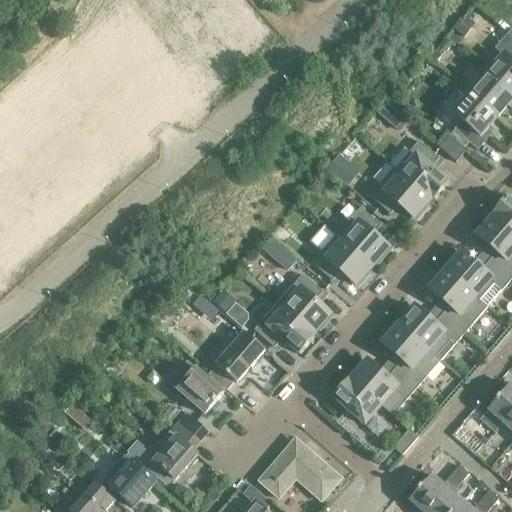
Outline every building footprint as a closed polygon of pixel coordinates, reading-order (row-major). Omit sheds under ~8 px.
[(466,18),(455,31),(464,38),(475,25),(466,18)] [(174,125),(203,98),(141,29),(111,55),(174,125)] [(487,75),(511,97),(511,46),(511,47),(511,46),(511,39),(509,37),(508,36),(495,51),(502,58),(487,75)] [(443,43),(429,59),(435,64),(449,48),(443,43)] [(66,50),(0,109),(0,279),(1,280),(152,145),(66,50)] [(470,94),(497,118),(507,106),(511,111),(511,110),(511,97),(487,75),(470,94)] [(454,131),(448,138),(464,151),(469,144),(476,151),(492,134),(487,130),(497,118),(470,94),(453,114),(462,122),(454,131)] [(378,113),(399,131),(408,120),(387,102),(378,113)] [(466,152),(464,151),(448,138),(438,149),(455,164),(466,152)] [(395,171),(430,202),(432,200),(434,201),(448,185),(431,169),(439,160),(419,143),(395,171)] [(340,160),(331,171),(340,179),(349,168),(340,160)] [(380,181),(390,165),(382,160),(372,176),(380,181)] [(430,202),(395,171),(393,169),(378,186),(380,188),(370,198),(390,215),(398,206),(416,222),(428,208),(427,206),(430,202)] [(494,216),(493,218),(511,234),(511,201),(508,198),(493,215),(494,216)] [(336,238),(372,269),(374,267),(376,268),(390,251),(372,236),(380,227),(361,210),(336,238)] [(511,280),(511,234),(493,218),(489,223),(487,221),(475,235),(496,254),(489,262),(511,281),(511,280)] [(321,249),(334,233),(324,225),(311,242),(321,249)] [(368,273),(372,269),(336,238),(312,265),(332,283),(340,274),(358,289),(370,275),(368,273)] [(270,239),(261,250),(272,260),(282,249),(270,239)] [(487,309),(511,281),(489,262),(481,271),(460,252),(448,266),(449,268),(445,272),(487,309)] [(487,309),(445,272),(444,274),(442,273),(428,290),(449,308),(441,316),(464,336),(487,309)] [(278,304),(314,336),(318,331),(320,332),(332,318),(315,303),(322,294),(303,277),(278,304)] [(223,290),(212,302),(225,314),(236,302),(223,290)] [(235,304),(226,315),(241,329),(248,321),(248,315),(235,304)] [(313,338),(314,336),(278,304),(254,332),(274,349),(282,340),(299,356),(314,339),(313,338)] [(398,327),(428,353),(440,363),(464,336),(441,316),(434,325),(413,307),(401,321),(402,322),(398,327)] [(428,353),(398,327),(396,329),(395,327),(380,344),(401,363),(394,371),(416,390),(426,379),(414,370),(428,353)] [(216,367),(216,368),(209,377),(226,391),(234,383),(236,385),(265,352),(245,334),(216,367)] [(393,417),(416,390),(394,371),(387,379),(366,361),(353,375),(355,377),(351,381),(381,408),(393,417)] [(205,416),(223,395),(196,372),(178,392),(205,416)] [(381,408),(351,381),(349,383),(348,382),(333,399),(365,426),(381,408)] [(504,425),(511,415),(511,388),(511,387),(500,400),(499,399),(496,401),(498,403),(489,413),(504,425)] [(149,413),(155,406),(145,398),(139,405),(149,413)] [(71,405),(64,413),(74,422),(82,414),(71,405)] [(178,425),(199,444),(208,434),(187,416),(178,425)] [(192,452),(199,444),(178,425),(170,435),(175,439),(156,461),(144,449),(135,459),(165,487),(171,479),(175,482),(197,457),(192,452)] [(393,450),(402,457),(418,439),(409,431),(393,450)] [(295,440),(287,450),(259,483),(277,499),(294,479),(322,503),(341,481),(312,455),(295,440)] [(154,483),(131,463),(125,457),(103,482),(109,488),(132,508),(148,490),(154,483)] [(420,511),(428,511),(465,470),(461,466),(443,486),(433,477),(422,490),(420,489),(418,491),(419,493),(410,503),(420,511)] [(470,474),(465,470),(428,511),(454,511),(463,503),(453,494),(470,474)] [(106,511),(115,502),(94,484),(69,511),(106,511)] [(265,511),(271,506),(270,504),(251,487),(243,496),(251,503),(244,511),(265,511)] [(463,503),(454,511),(480,511),(495,496),(490,492),(473,511),(463,503)] [(488,511),(500,500),(495,496),(480,511),(488,511)]
